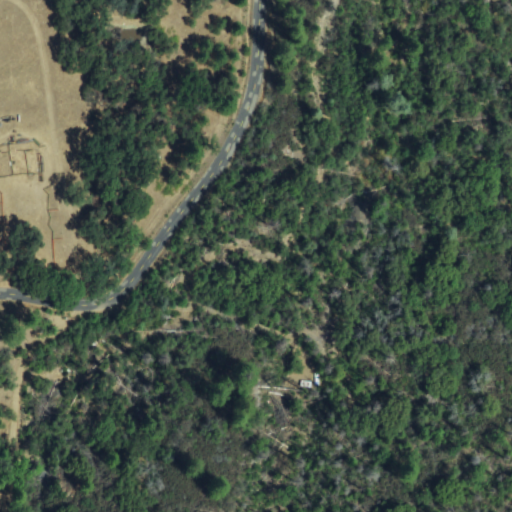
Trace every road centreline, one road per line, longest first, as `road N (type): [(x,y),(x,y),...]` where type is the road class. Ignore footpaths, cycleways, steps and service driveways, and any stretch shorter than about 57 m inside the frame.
road 1 (tertiary): [(258,0),(247,87),(232,130),(140,263),(91,298),(0,293)]
road 2 (residential): [(232,130),(250,0)]
